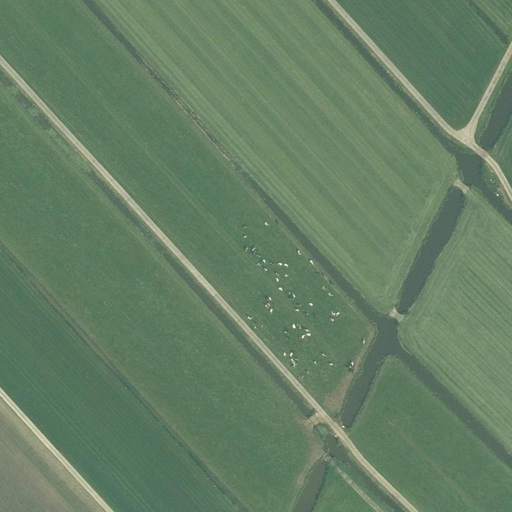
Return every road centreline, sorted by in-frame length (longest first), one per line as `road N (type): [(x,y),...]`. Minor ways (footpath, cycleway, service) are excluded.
road 1 (track): [(414,511),(0,58)]
road 2 (track): [(511,196),(493,163),(449,131),(329,0)]
road 3 (track): [(109,511),(0,391)]
